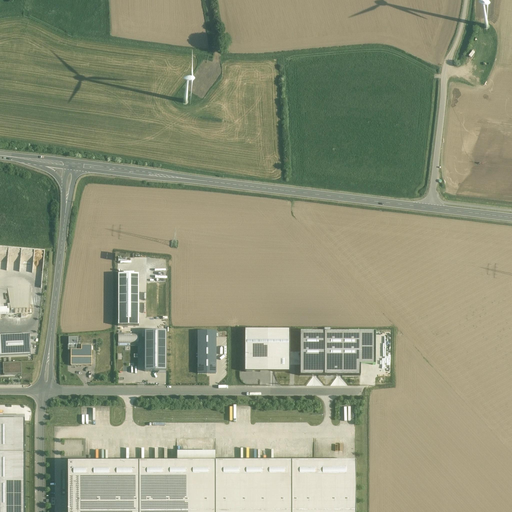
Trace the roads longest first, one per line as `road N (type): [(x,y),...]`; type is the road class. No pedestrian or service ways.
road 1 (secondary): [(69,166),(430,209)]
road 2 (unclassified): [(44,391),(346,390)]
road 3 (unclassified): [(430,209),(443,80),(466,0)]
road 4 (unclassified): [(66,197),(44,391)]
road 5 (unclassified): [(44,391),(40,511)]
